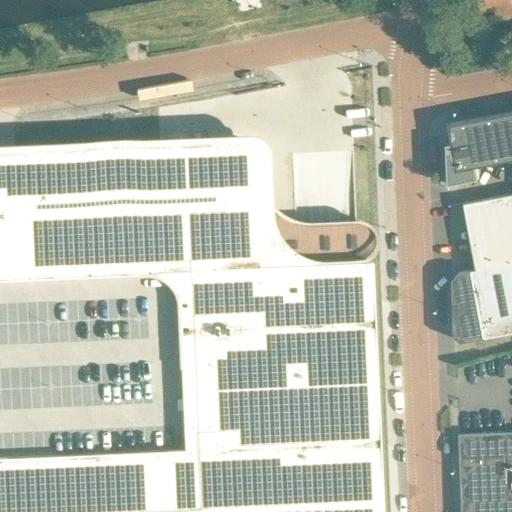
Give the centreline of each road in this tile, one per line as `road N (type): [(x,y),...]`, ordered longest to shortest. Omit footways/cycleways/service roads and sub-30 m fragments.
road 1 (unclassified): [(411,29),(0,94)]
road 2 (unclassified): [(425,511),(408,105)]
